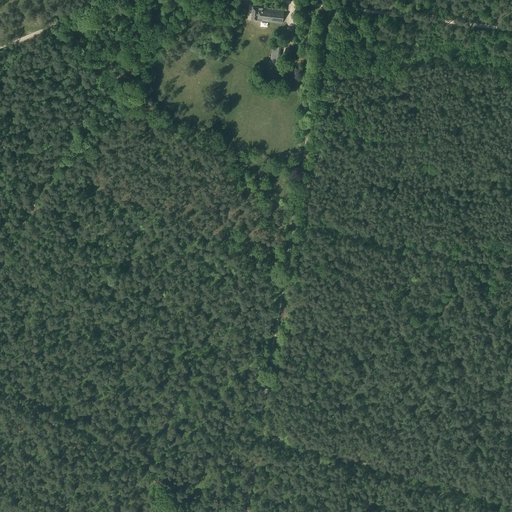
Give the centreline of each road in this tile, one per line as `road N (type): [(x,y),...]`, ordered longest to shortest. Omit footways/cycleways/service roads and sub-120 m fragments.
road 1 (track): [(329,7),(250,511)]
road 2 (track): [(152,0),(0,265)]
road 3 (track): [(511,29),(289,2)]
road 4 (track): [(0,46),(116,0)]
